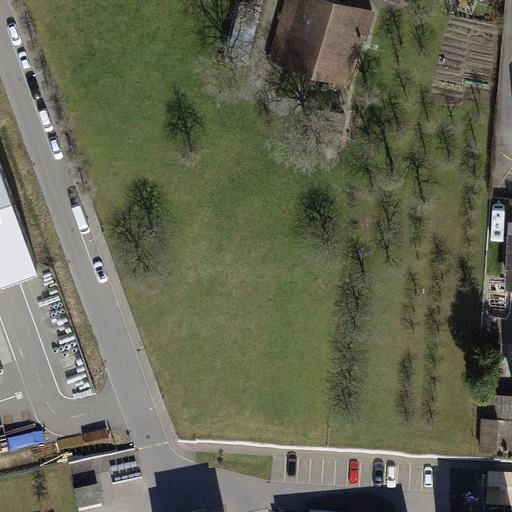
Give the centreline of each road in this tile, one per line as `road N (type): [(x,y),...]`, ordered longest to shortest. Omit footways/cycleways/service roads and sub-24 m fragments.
road 1 (residential): [(0,13),(163,486)]
road 2 (unknown): [(141,413),(84,428),(61,422),(51,407),(0,422)]
